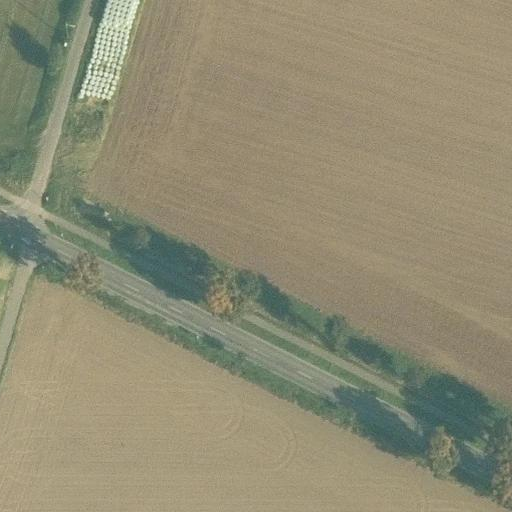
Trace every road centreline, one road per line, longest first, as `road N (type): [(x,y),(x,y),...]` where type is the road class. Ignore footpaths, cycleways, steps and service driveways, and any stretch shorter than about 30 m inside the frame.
road 1 (secondary): [(511,490),(28,239)]
road 2 (unclassified): [(28,239),(94,0)]
